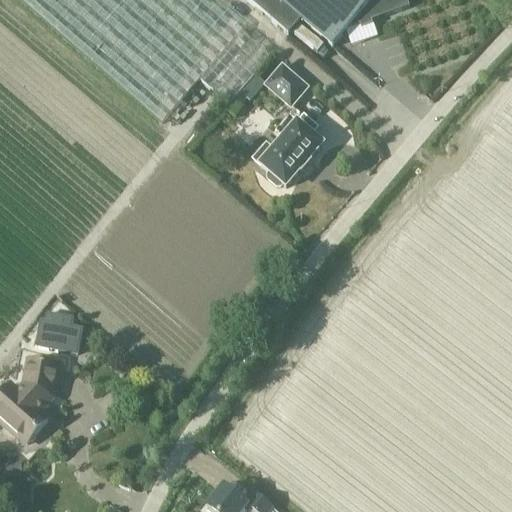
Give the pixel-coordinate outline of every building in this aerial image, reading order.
[(17,0),(162,124),(199,82),(227,110),(270,60),(241,33),(246,28),(213,0),(17,0)] [(243,0),(288,39),(301,23),(333,50),(343,38),(342,34),(368,25),(409,10),(405,0),(243,0)] [(282,67),(263,88),(291,112),(310,91),(282,67)] [(284,141),(274,153),(273,153),(266,147),(253,162),(269,175),(267,177),(267,181),(277,189),(281,189),(283,187),(286,190),(300,174),(302,175),(310,166),(308,164),(323,148),(311,137),(317,130),(304,119),(297,126),(290,120),(277,135),(284,141)] [(71,339),(45,319),(31,338),(57,357),(71,339)] [(23,387),(16,397),(8,389),(0,397),(0,425),(25,448),(47,424),(38,416),(50,401),(56,369),(27,363),(23,387)] [(208,510),(210,511),(272,511),(273,511),(256,499),(248,509),(224,490),(208,510)]
